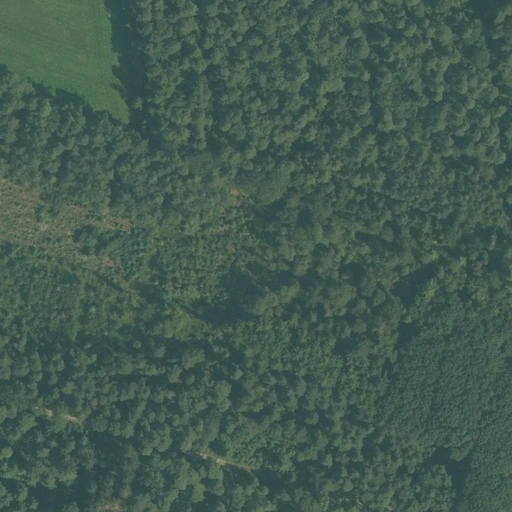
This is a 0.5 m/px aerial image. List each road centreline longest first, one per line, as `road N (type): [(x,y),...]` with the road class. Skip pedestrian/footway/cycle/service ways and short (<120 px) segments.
road 1 (track): [(0,394),(400,511)]
road 2 (track): [(511,277),(139,141)]
road 3 (track): [(127,0),(139,141)]
